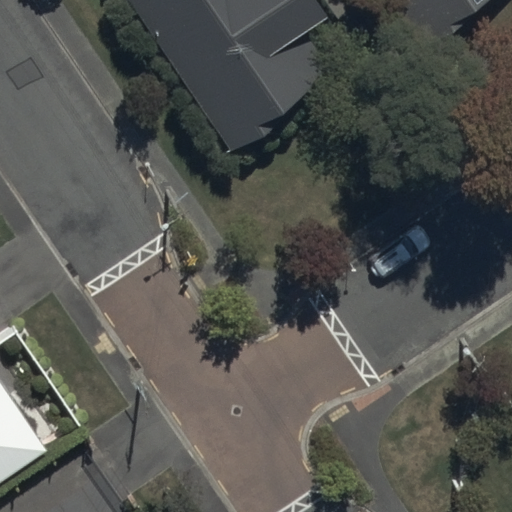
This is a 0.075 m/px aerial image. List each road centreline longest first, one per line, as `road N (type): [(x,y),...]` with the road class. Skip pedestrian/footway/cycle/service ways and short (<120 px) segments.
road 1 (residential): [(0,77),(225,415)]
road 2 (residential): [(225,415),(511,226)]
